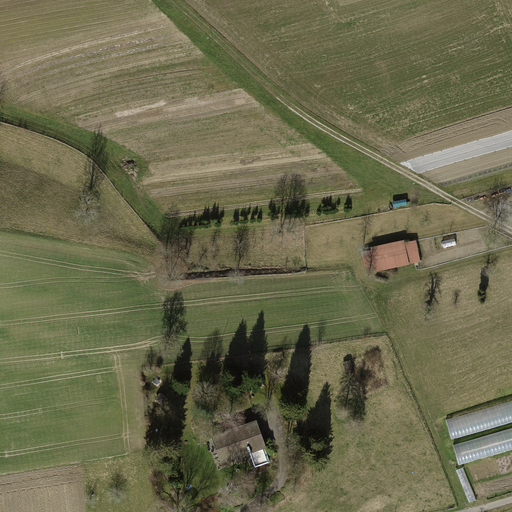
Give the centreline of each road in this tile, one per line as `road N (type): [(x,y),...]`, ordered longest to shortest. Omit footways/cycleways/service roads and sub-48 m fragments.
road 1 (track): [(511,231),(290,106),(171,0)]
road 2 (track): [(395,283),(511,249)]
